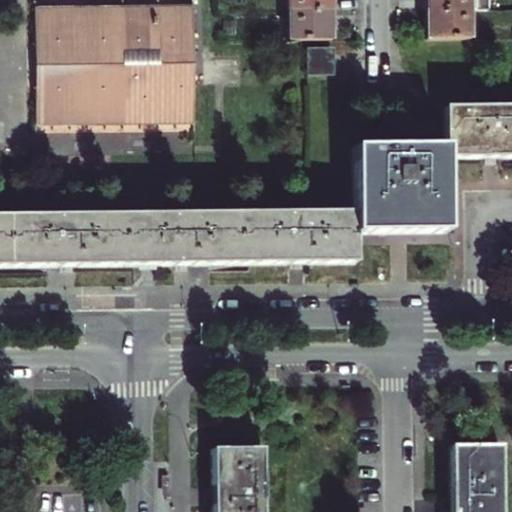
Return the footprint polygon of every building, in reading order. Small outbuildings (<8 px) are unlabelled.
[(290,0),(290,16),(333,16),(333,0),(290,0)] [(429,0),(429,17),(472,16),(491,16),(490,0),(429,0)] [(195,13),(178,13),(178,77),(119,77),(119,13),(40,13),(41,128),(197,127),(195,13)] [(178,13),(119,13),(119,77),(178,77),(178,13)] [(291,45),(310,45),(334,44),(333,16),(290,16),(291,45)] [(472,16),(429,17),(430,43),(472,43),(472,16)] [(334,54),(310,53),(310,76),(334,76),(334,54)] [(511,106),(447,107),(447,151),(448,160),(511,159),(511,106)] [(448,160),(447,151),(348,151),(349,207),(349,216),(350,237),(367,237),(448,236),(448,160)] [(350,237),(349,216),(0,221),(0,270),(351,266),(350,237)] [(260,511),(260,453),(212,454),(212,511),(260,511)] [(496,511),(495,453),(446,454),(446,511),(496,511)]
